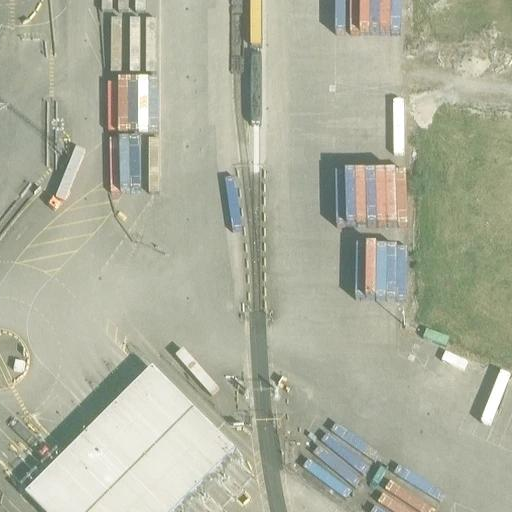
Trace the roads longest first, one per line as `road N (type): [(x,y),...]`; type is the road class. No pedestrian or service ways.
road 1 (unknown): [(320,0),(322,377)]
road 2 (unknown): [(96,249),(322,377)]
road 3 (unknown): [(322,377),(511,480)]
